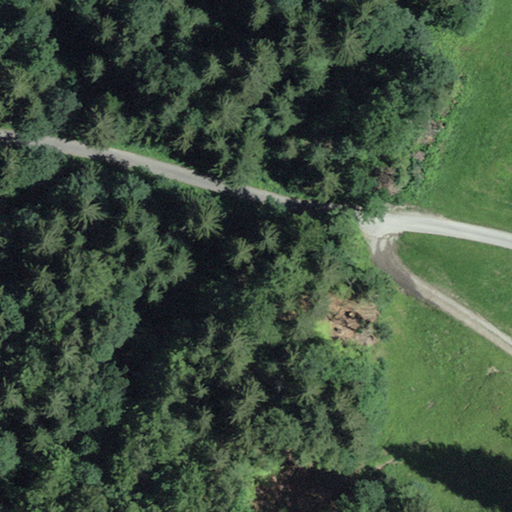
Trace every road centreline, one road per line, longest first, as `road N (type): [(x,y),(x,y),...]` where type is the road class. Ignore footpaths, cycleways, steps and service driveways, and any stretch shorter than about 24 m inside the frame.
road 1 (unclassified): [(0,134),(122,156),(326,210),(511,242)]
road 2 (track): [(390,221),(383,255),(389,268),(511,349)]
